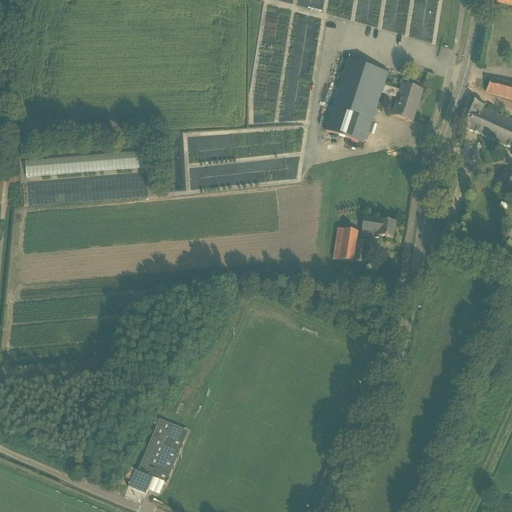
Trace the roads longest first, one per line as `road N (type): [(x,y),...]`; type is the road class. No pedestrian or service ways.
road 1 (tertiary): [(334,511),(405,332),(435,169),(480,0)]
road 2 (track): [(9,133),(29,0)]
